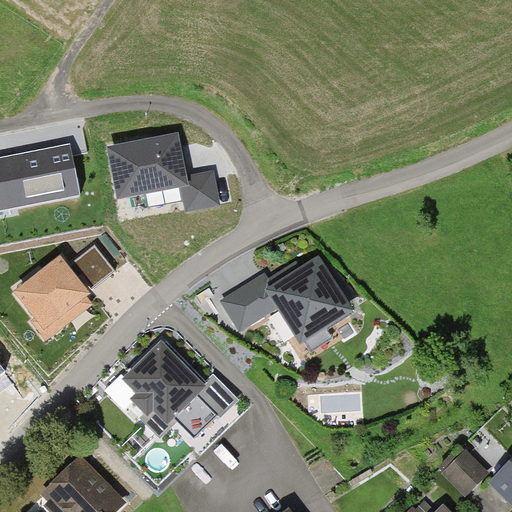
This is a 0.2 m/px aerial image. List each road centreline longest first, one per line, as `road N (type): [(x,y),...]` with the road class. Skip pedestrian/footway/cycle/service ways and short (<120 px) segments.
road 1 (residential): [(0,471),(170,288),(261,222)]
road 2 (residential): [(261,222),(238,160),(212,128),(180,111),(141,104),(0,125)]
road 3 (residential): [(261,222),(335,205),(511,133)]
road 4 (track): [(56,114),(56,80),(113,0)]
